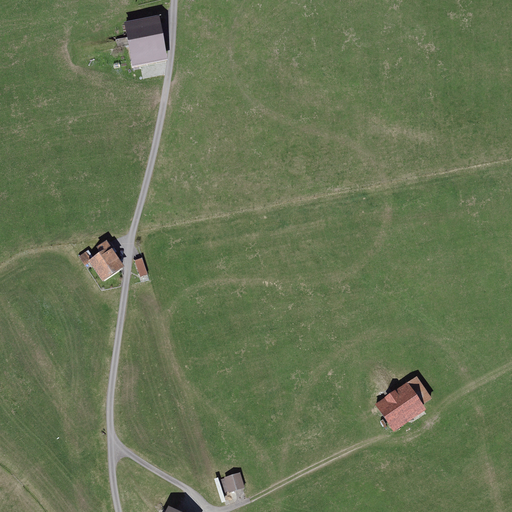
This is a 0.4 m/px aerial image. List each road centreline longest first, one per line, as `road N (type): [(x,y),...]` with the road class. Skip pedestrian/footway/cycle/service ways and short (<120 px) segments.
road 1 (residential): [(175,0),(171,78),(113,379),(120,511)]
road 2 (track): [(215,511),(424,429),(511,367)]
